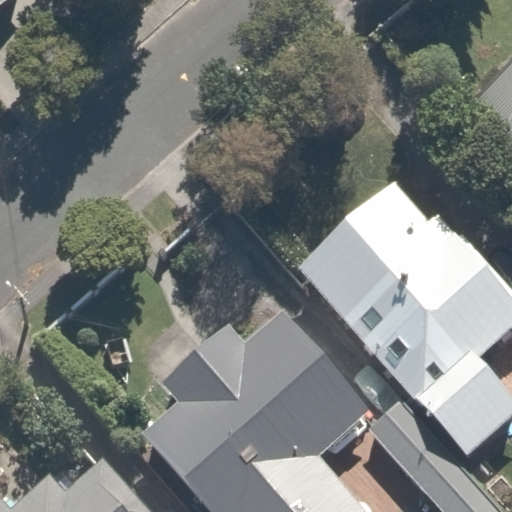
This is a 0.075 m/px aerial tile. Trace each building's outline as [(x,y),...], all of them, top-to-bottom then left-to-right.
[(0,0),(0,49),(54,0),(0,0)] [(511,111),(483,139),(511,170),(511,111)] [(414,414),(488,493),(511,470),(511,305),(410,196),(303,296),(414,414)] [(195,434),(163,464),(208,511),(349,511),(331,492),(372,453),(394,433),(281,312),(174,412),(195,434)] [(394,433),(372,453),(427,511),(505,511),(488,493),(414,414),(394,433)] [(151,511),(84,433),(0,504),(0,511),(151,511)]
